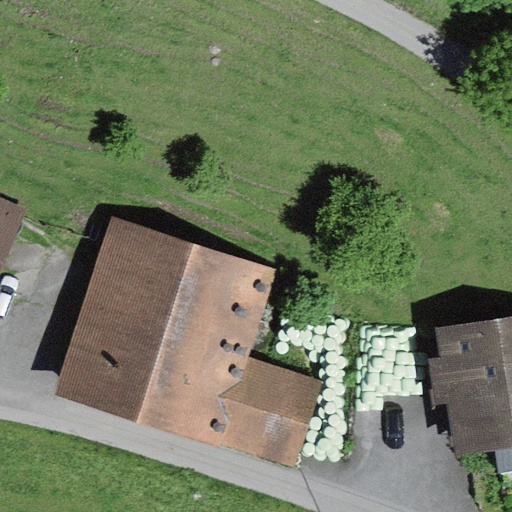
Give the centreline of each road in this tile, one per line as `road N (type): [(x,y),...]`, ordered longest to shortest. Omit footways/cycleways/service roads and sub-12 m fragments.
road 1 (residential): [(357,511),(160,447),(0,406)]
road 2 (residential): [(347,0),(460,63),(511,106)]
